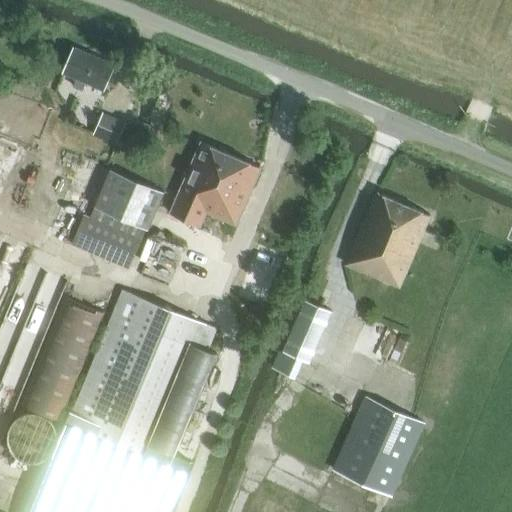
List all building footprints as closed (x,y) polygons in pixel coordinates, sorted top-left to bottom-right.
[(75,47),(63,73),(75,78),(72,86),(82,91),(86,83),(103,90),(114,64),(75,47)] [(125,122),(103,112),(93,134),(116,144),(125,122)] [(201,142),(170,213),(201,227),(207,213),(235,225),(260,167),(201,142)] [(84,215),(71,244),(129,269),(146,229),(147,229),(164,192),(110,169),(90,217),(84,215)] [(346,263),(400,286),(430,215),(376,193),(346,263)] [(263,273),(249,267),(243,284),(274,295),(290,253),(273,246),(263,273)] [(216,327),(121,288),(66,423),(161,462),(216,327)] [(64,295),(20,403),(61,420),(104,312),(64,295)] [(287,347),(307,355),(326,310),(307,302),(287,347)] [(399,362),(410,334),(389,327),(379,355),(399,362)] [(291,417),(330,439),(345,413),(305,391),(291,417)] [(392,496),(424,424),(425,422),(366,396),(332,469),(392,496)] [(170,511),(187,472),(161,462),(66,423),(29,511),(170,511)]
